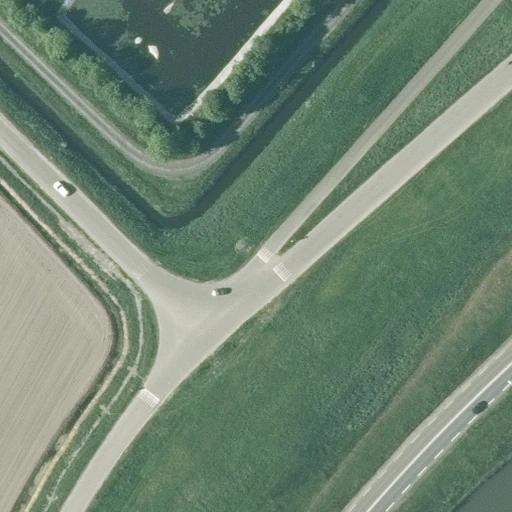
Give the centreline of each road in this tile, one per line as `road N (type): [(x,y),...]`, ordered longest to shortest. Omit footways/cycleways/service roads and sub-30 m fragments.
road 1 (track): [(0,29),(137,158),(173,170),(198,165),(221,147),(349,0)]
road 2 (unclassified): [(492,0),(224,311)]
road 3 (unclassified): [(224,311),(511,76)]
road 4 (unclassified): [(203,334),(0,139)]
road 5 (unclassified): [(74,511),(146,402),(203,334)]
